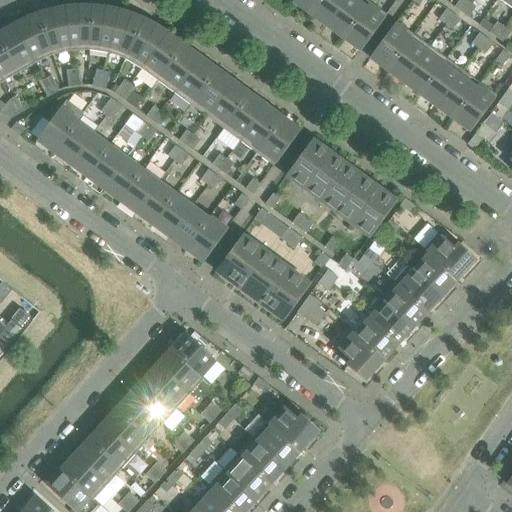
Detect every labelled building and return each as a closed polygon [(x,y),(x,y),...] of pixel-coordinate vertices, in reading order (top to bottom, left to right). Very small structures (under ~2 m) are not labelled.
[(310,14),(320,0),(294,0),(293,1),(310,14)] [(327,26),(345,0),(320,0),(310,14),(327,26)] [(343,38),(369,3),(365,0),(345,0),(327,26),(343,38)] [(461,13),(469,2),(470,0),(459,0),(454,7),(461,13)] [(511,0),(500,0),(511,8),(511,0)] [(468,18),(476,7),(469,2),(461,13),(468,18)] [(361,50),(386,15),(369,3),(343,38),(361,50)] [(89,51),(92,7),(85,7),(70,8),(64,9),(71,51),(83,50),(89,51)] [(108,53),(118,11),(111,10),(103,8),(100,8),(92,7),(89,51),(96,51),(108,53)] [(71,51),(64,9),(56,10),(41,14),(37,15),(52,56),(59,54),(71,51)] [(446,25),(453,14),(447,9),(439,20),(446,25)] [(125,60),(143,20),(140,19),(126,13),(118,11),(108,53),(111,54),(123,59),(125,60)] [(453,30),(460,19),(453,14),(446,25),(453,30)] [(52,56),(37,15),(27,19),(14,26),(36,63),(47,58),(52,56)] [(141,69),(167,34),(153,25),(143,20),(125,60),(134,64),(141,69)] [(387,70),(413,35),(396,22),(370,57),(387,70)] [(496,38),(504,28),(497,23),(489,33),(496,38)] [(36,63),(14,26),(0,33),(0,42),(18,74),(36,63)] [(503,43),(511,33),(504,28),(496,38),(503,43)] [(479,49),(486,38),(479,33),(472,44),(479,49)] [(157,81),(183,46),(167,34),(141,69),(157,81)] [(404,82),(430,47),(413,35),(387,70),(404,82)] [(486,54),(493,44),(486,38),(479,49),(486,54)] [(18,74),(0,42),(0,83),(0,84),(18,74)] [(174,93),(200,58),(183,46),(157,81),(174,93)] [(420,94),(446,59),(430,47),(404,82),(420,94)] [(502,66),(510,56),(503,51),(495,61),(502,66)] [(190,105),(216,70),(200,58),(174,93),(190,105)] [(437,106),(462,71),(446,59),(420,94),(437,106)] [(83,86),(80,69),(73,70),(76,87),(83,86)] [(76,87),(73,70),(66,71),(69,88),(76,87)] [(99,88),(103,71),(96,70),(92,86),(99,88)] [(207,117),(232,82),(216,70),(190,105),(207,117)] [(106,90),(110,73),(103,71),(99,88),(106,90)] [(453,118),(479,83),(462,71),(437,106),(453,118)] [(60,91),(51,76),(45,79),(54,94),(60,91)] [(54,94),(45,79),(39,83),(47,98),(54,94)] [(223,129),(249,94),(232,82),(207,117),(223,129)] [(120,98),(128,87),(122,83),(114,94),(120,98)] [(470,131),(496,96),(479,83),(453,118),(470,131)] [(126,102),(133,91),(128,87),(120,98),(126,102)] [(511,92),(508,90),(503,97),(511,103),(511,92)] [(240,141),(265,106),(249,94),(223,129),(240,141)] [(24,111),(16,96),(10,100),(10,101),(18,115),(24,111)] [(511,105),(511,103),(503,97),(498,104),(508,111),(511,105)] [(106,116),(116,102),(111,99),(101,112),(106,116)] [(11,119),(18,115),(10,101),(10,100),(1,111),(0,112),(0,121),(6,126),(11,119)] [(55,152),(78,121),(84,113),(66,101),(38,140),(55,152)] [(112,121),(122,107),(116,102),(106,116),(112,121)] [(153,122),(161,111),(154,106),(146,117),(153,122)] [(256,153),(282,118),(265,106),(240,141),(256,153)] [(160,127),(168,117),(161,111),(153,122),(160,127)] [(273,166),(299,131),(282,118),(256,153),(273,166)] [(71,164),(94,133),(78,121),(55,152),(71,164)] [(142,137),(149,127),(142,122),(135,132),(142,137)] [(27,130),(16,123),(11,130),(22,138),(27,130)] [(149,143),(156,132),(149,127),(142,137),(149,143)] [(186,146),(194,135),(186,130),(179,141),(186,146)] [(88,176),(110,145),(94,133),(71,164),(88,176)] [(193,151),(201,141),(194,135),(186,146),(193,151)] [(474,150),(482,140),(475,135),(467,145),(474,150)] [(336,212),(362,177),(312,140),(286,175),(336,212)] [(104,189),(127,157),(110,145),(88,176),(88,177),(104,189)] [(175,161),(182,151),(175,146),(168,156),(175,161)] [(182,167),(189,156),(182,151),(175,161),(182,167)] [(219,170),(226,160),(219,154),(212,165),(219,170)] [(121,201),(143,169),(127,157),(104,189),(121,201)] [(226,175),(234,165),(226,160),(219,170),(226,175)] [(137,213),(160,181),(143,169),(121,201),(137,213)] [(207,186),(215,175),(208,170),(200,180),(207,186)] [(215,191),(222,180),(215,175),(207,186),(215,191)] [(353,224),(379,189),(362,177),(336,212),(353,224)] [(252,195),(260,184),(253,179),(245,189),(252,195)] [(153,225),(176,194),(160,181),(137,213),(153,225)] [(370,237),(396,202),(379,189),(353,224),(370,237)] [(170,237),(193,206),(176,194),(153,225),(170,237)] [(241,210),(249,200),(242,194),(234,205),(241,210)] [(272,210),(280,199),(273,194),(265,204),(272,210)] [(415,207),(405,199),(400,206),(410,214),(415,207)] [(186,249),(209,218),(193,206),(170,237),(186,249)] [(261,225),(269,214),(262,209),(254,220),(261,225)] [(299,229),(307,218),(299,213),(292,224),(299,229)] [(204,261),(226,230),(209,218),(186,249),(204,261)] [(306,234),(314,223),(307,218),(299,229),(306,234)] [(399,228),(389,221),(384,228),(394,235),(399,228)] [(475,259),(459,245),(455,249),(439,234),(438,235),(427,224),(413,239),(424,250),(423,251),(427,254),(455,280),(475,259)] [(288,244),(295,234),(288,228),(281,239),(288,244)] [(295,249),(302,239),(295,234),(288,244),(295,249)] [(250,295),(276,260),(242,236),(216,271),(250,295)] [(332,253),(339,242),(332,237),(324,248),(332,253)] [(379,256),(368,249),(363,256),(374,263),(379,256)] [(321,269),(329,258),(322,253),(314,263),(321,269)] [(345,270),(353,260),(346,254),(338,265),(345,270)] [(455,280),(427,254),(413,269),(441,295),(455,280)] [(374,263),(363,256),(358,263),(368,270),(374,263)] [(266,307),(292,272),(276,260),(250,295),(266,307)] [(441,295),(413,269),(409,266),(394,282),(426,312),(441,296),(441,295)] [(338,277),(328,270),(323,277),(333,285),(338,277)] [(309,285),(292,272),(266,307),(284,320),(309,285)] [(333,285),(323,277),(318,284),(328,291),(333,285)] [(426,312),(394,282),(380,298),(411,328),(412,327),(426,312)] [(0,304),(1,305),(12,291),(2,283),(0,284),(0,304)] [(318,307),(321,303),(310,295),(297,313),(315,326),(326,315),(318,307)] [(411,328),(380,298),(365,315),(368,318),(397,344),(397,343),(411,328)] [(397,344),(368,318),(355,333),(383,359),(397,344)] [(383,359),(355,333),(351,330),(336,347),(352,362),(348,366),(363,380),(383,359)] [(215,360),(186,334),(172,349),(201,375),(215,360)] [(204,379),(201,375),(172,349),(158,365),(190,394),(204,379)] [(190,394),(158,365),(144,380),(176,409),(190,394)] [(254,374),(243,367),(238,374),(248,381),(254,374)] [(269,386),(259,378),(253,385),(264,393),(269,386)] [(176,409),(144,380),(131,395),(163,424),(176,409)] [(163,424),(131,395),(117,410),(149,439),(163,424)] [(222,411),(212,402),(206,409),(216,417),(222,411)] [(233,420),(242,411),(235,405),(227,414),(233,420)] [(318,430),(302,416),(298,420),(282,405),(267,422),(299,451),(318,430)] [(216,417),(206,409),(200,415),(210,424),(216,417)] [(149,439),(117,410),(103,425),(111,433),(135,454),(149,439)] [(225,430),(233,420),(227,414),(218,424),(225,430)] [(299,451),(267,422),(252,438),(284,467),(299,451)] [(135,454),(111,433),(103,425),(89,440),(111,460),(121,469),(135,454)] [(194,441),(184,432),(178,439),(188,447),(194,441)] [(204,452),(213,443),(206,437),(196,447),(204,452)] [(284,467),(252,438),(238,454),(270,483),(284,467)] [(188,447),(178,439),(173,445),(182,454),(188,447)] [(121,469),(111,460),(89,440),(76,455),(107,485),(121,469)] [(195,461),(204,452),(196,447),(189,455),(195,461)] [(270,483),(238,454),(223,470),(255,499),(270,483)] [(107,485),(76,455),(62,470),(61,471),(90,497),(93,500),(94,500),(107,485)] [(167,471),(157,462),(151,469),(161,478),(167,471)] [(175,484),(184,474),(177,468),(168,479),(175,484)] [(161,478),(151,469),(145,475),(155,484),(161,478)] [(255,499),(223,470),(209,485),(237,511),(243,511),(255,499)] [(90,497),(61,471),(47,486),(75,511),(107,511),(94,500),(93,500),(90,497)] [(166,493),(175,484),(168,479),(160,487),(166,493)] [(237,511),(209,485),(194,502),(205,511),(237,511)] [(139,501),(129,492),(123,499),(133,508),(139,501)] [(52,511),(37,497),(24,511),(52,511)] [(129,511),(133,508),(123,499),(118,505),(124,511),(129,511)] [(140,511),(149,511),(154,506),(148,500),(139,510),(140,511)] [(205,511),(194,502),(184,511),(205,511)]
